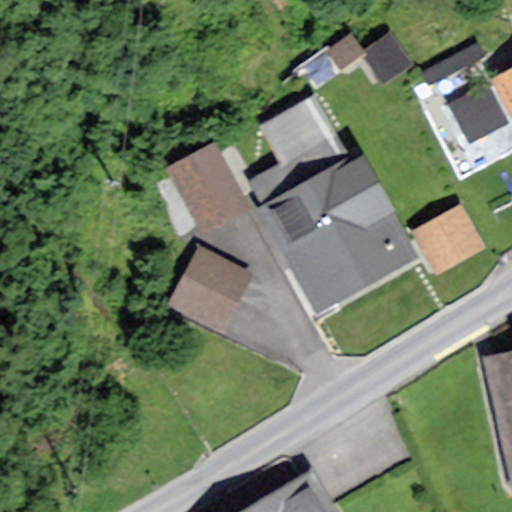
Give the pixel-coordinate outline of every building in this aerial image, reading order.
[(339,69),(328,56),(311,70),(322,83),(339,69)] [(464,134),(508,123),(499,85),(455,96),(464,134)] [(302,261),(319,290),(396,247),(315,103),(268,129),(288,164),(257,181),(288,236),(279,241),(293,266),(302,261)] [(231,196),(207,152),(177,168),(206,222),(236,205),(231,196)] [(425,237),(438,260),(471,242),(458,218),(425,237)] [(248,274),(199,249),(171,302),(220,328),(248,274)] [(118,254),(118,295),(137,295),(137,255),(118,254)] [(511,366),(495,370),(511,446),(511,366)] [(322,511),(317,503),(307,486),(272,506),(266,496),(241,511),(322,511)]
